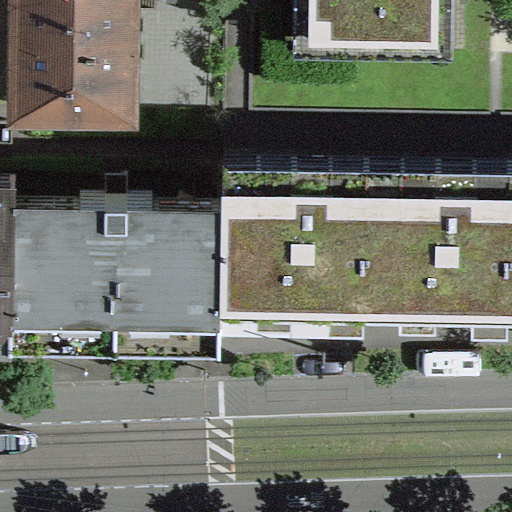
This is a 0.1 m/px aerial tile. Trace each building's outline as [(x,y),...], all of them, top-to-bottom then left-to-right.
[(15,19),(12,19),(12,50),(14,50),(14,62),(13,62),(12,64),(9,69),(8,75),(8,81),(9,87),(12,92),(13,92),(13,100),(27,100),(27,103),(118,104),(119,66),(135,66),(136,8),(120,7),(119,0),(10,0),(11,1),(14,7),(15,7),(15,19)] [(301,0),(302,6),(325,7),(325,35),(437,37),(437,0),(301,0)] [(256,172),(223,172),(221,171),(220,196),(220,212),(219,298),(221,299),(256,299),(256,314),(291,315),(292,300),(328,300),(327,316),(363,316),(364,301),(366,173),(369,173),(369,152),(328,151),(328,173),(297,172),(297,151),(256,150),(256,172)] [(400,174),(369,173),(366,173),(364,301),(400,302),(399,316),(435,317),(436,302),(472,303),(471,318),(507,318),(508,303),(510,176),(511,175),(511,154),(473,154),(472,175),(441,175),(441,153),(401,152),(400,174)] [(0,332),(10,332),(12,194),(12,185),(0,184),(0,332)] [(12,185),(12,194),(10,332),(114,333),(116,188),(80,187),(80,195),(15,194),(15,184),(12,185)] [(219,298),(220,212),(220,196),(217,196),(152,196),(152,188),(116,188),(114,333),(221,335),(221,299),(219,298)]
